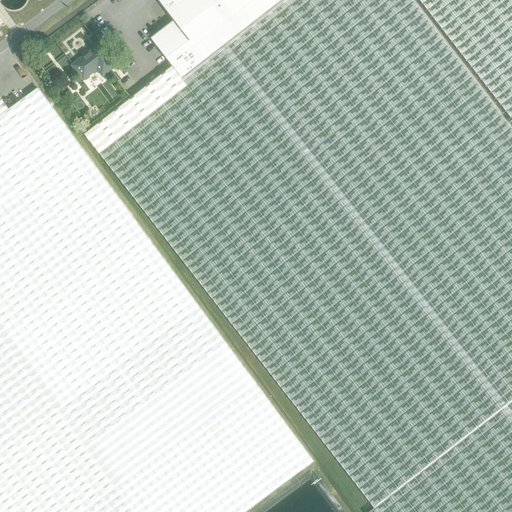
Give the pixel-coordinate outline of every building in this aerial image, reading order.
[(511,511),(511,130),(411,0),(281,0),(181,78),(173,67),(85,135),(375,509),(370,511),(511,511)] [(151,39),(173,67),(181,78),(281,0),(157,0),(174,21),(151,39)] [(511,0),(418,0),(511,121),(511,0)] [(86,55),(85,57),(74,66),(83,78),(98,66),(104,74),(116,65),(101,45),(90,54),(88,54),(86,55)] [(0,511),(244,511),(311,463),(257,386),(38,89),(9,110),(0,98),(0,511)]
